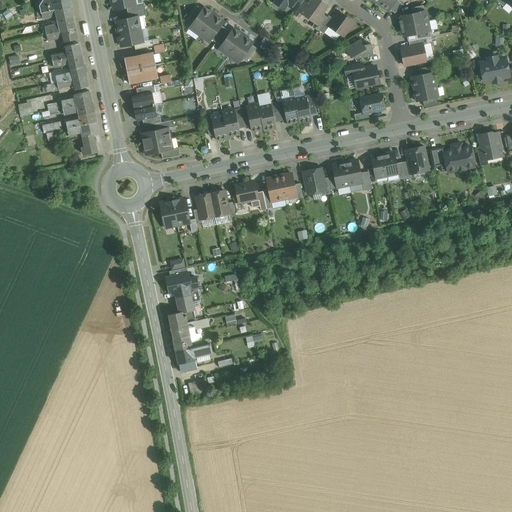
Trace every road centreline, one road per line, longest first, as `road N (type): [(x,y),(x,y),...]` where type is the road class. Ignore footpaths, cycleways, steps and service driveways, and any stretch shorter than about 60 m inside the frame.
road 1 (tertiary): [(132,209),(190,511)]
road 2 (residential): [(150,182),(407,128)]
road 3 (tertiary): [(88,0),(122,163)]
road 4 (residential): [(347,0),(384,26),(407,128)]
